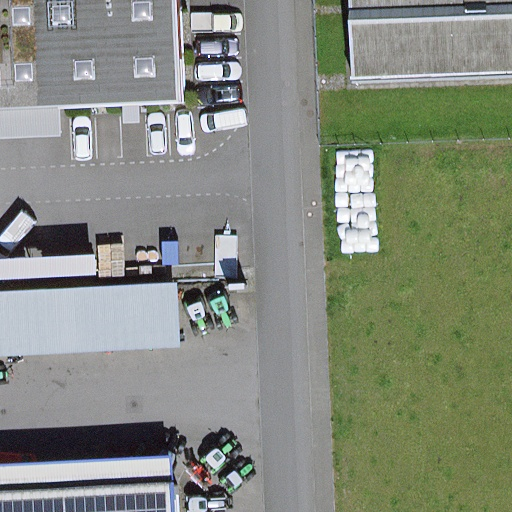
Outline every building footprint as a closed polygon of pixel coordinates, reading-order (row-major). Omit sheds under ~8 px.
[(0,0),(0,111),(57,110),(173,105),(168,0),(0,0)] [(511,0),(349,0),(352,81),(511,75),(511,0)] [(0,111),(0,140),(59,138),(57,110),(0,111)] [(0,359),(174,352),(171,285),(0,292),(0,359)] [(0,465),(0,493),(170,485),(169,457),(0,465)] [(0,511),(171,511),(170,485),(0,493),(0,511)]
